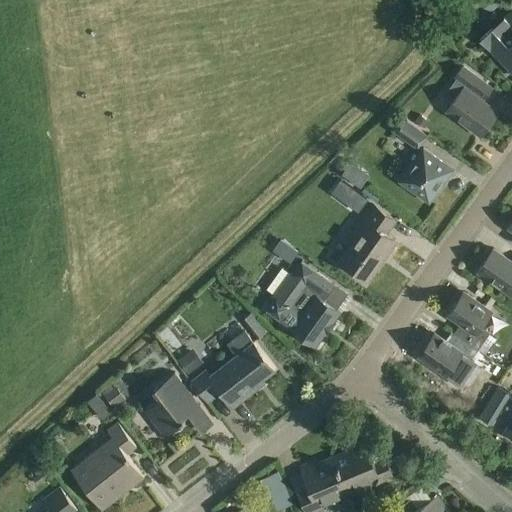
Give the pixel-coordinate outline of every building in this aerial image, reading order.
[(511,10),(509,14),(511,17),(511,32),(503,40),(493,28),(481,39),(511,73),(511,10)] [(497,112),(474,94),(483,82),(464,67),(457,76),(459,77),(450,91),(458,96),(448,111),(480,135),(497,112)] [(415,121),(424,127),(428,121),(419,115),(415,121)] [(392,130),(418,149),(428,136),(401,117),(392,130)] [(400,180),(429,201),(452,169),(423,148),(400,180)] [(296,188),(290,196),(323,220),(334,205),(316,192),(311,199),(296,188)] [(350,203),(359,210),(368,199),(358,192),(350,203)] [(368,280),(397,240),(386,232),(395,220),(374,205),(356,230),(361,233),(341,261),(352,269),(349,273),(360,281),(363,277),(368,280)] [(503,248),(511,238),(511,234),(504,227),(493,238),(503,248)] [(287,244),(281,253),(291,260),(298,250),(296,249),(288,243),(287,244)] [(511,259),(496,248),(479,271),(511,294),(511,259)] [(267,310),(292,327),(292,328),(316,345),(341,312),(324,300),(335,285),(312,268),(302,261),(292,275),(281,268),(267,289),(274,294),(274,295),(277,297),(267,310)] [(462,324),(455,334),(477,349),(478,349),(489,333),(490,331),(483,326),(493,313),(464,292),(449,314),(462,324)] [(257,338),(266,332),(252,314),(244,320),(257,338)] [(177,358),(182,354),(175,344),(176,343),(167,331),(160,336),(177,358)] [(478,349),(485,354),(493,344),(496,339),(490,334),(489,333),(478,349)] [(458,361),(465,366),(477,349),(455,334),(449,344),(435,334),(420,356),(448,376),(458,361)] [(208,370),(195,381),(210,401),(224,390),(237,407),(259,390),(256,386),(277,369),(256,342),(254,344),(253,342),(235,354),(237,357),(213,376),(208,370)] [(204,362),(193,348),(178,359),(190,374),(204,362)] [(216,422),(176,372),(155,389),(161,396),(144,409),(166,437),(187,420),(182,414),(187,409),(204,431),(216,422)] [(103,392),(114,407),(126,398),(116,385),(112,387),(111,385),(103,392)] [(103,420),(112,412),(97,393),(87,401),(103,420)] [(53,402),(58,423),(74,420),(68,398),(53,402)] [(480,418),(490,425),(495,416),(485,410),(480,418)] [(498,433),(504,422),(496,417),(489,428),(498,433)] [(72,468),(104,510),(146,478),(126,453),(135,446),(117,422),(108,429),(113,436),(72,468)] [(351,450),(333,457),(351,498),(359,494),(357,488),(369,483),(371,489),(394,479),(385,457),(373,462),(364,440),(350,446),(351,450)] [(351,498),(333,457),(316,464),(315,461),(300,467),(309,490),(298,494),(305,511),(316,511),(327,508),(325,502),(340,496),(342,501),(351,498)] [(38,485),(51,476),(46,469),(33,477),(38,485)] [(269,496),(271,495),(286,489),(279,472),(261,479),(269,496)] [(49,511),(74,511),(78,509),(61,486),(43,500),(51,510),(49,511)] [(443,511),(445,511),(437,497),(416,510),(410,500),(391,511),(443,511)]
